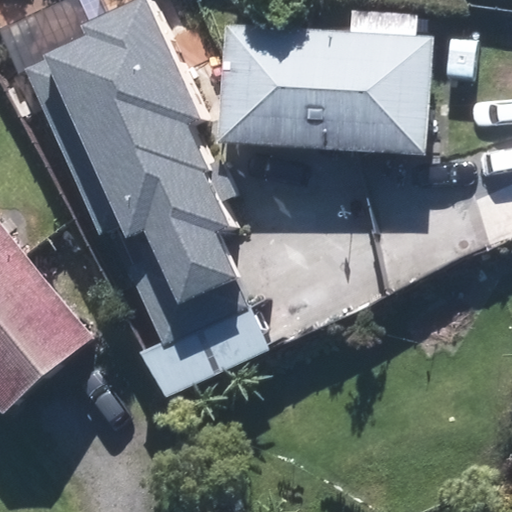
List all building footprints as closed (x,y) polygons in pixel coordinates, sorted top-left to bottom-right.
[(165,344),(249,306),(215,233),(234,224),(224,200),(237,194),(221,159),(214,162),(198,126),(213,119),(158,0),(128,0),(77,24),(82,34),(41,53),(43,58),(23,67),(99,232),(120,222),(141,267),(131,271),(164,341),(165,344)] [(423,150),(428,32),(229,24),(224,142),(423,150)] [(511,59),(490,59),(490,37),(452,36),(451,76),(451,81),(511,83),(511,59)] [(121,332),(0,192),(0,365),(35,406),(121,332)] [(271,352),(249,306),(165,344),(164,341),(141,352),(165,402),(271,352)]
